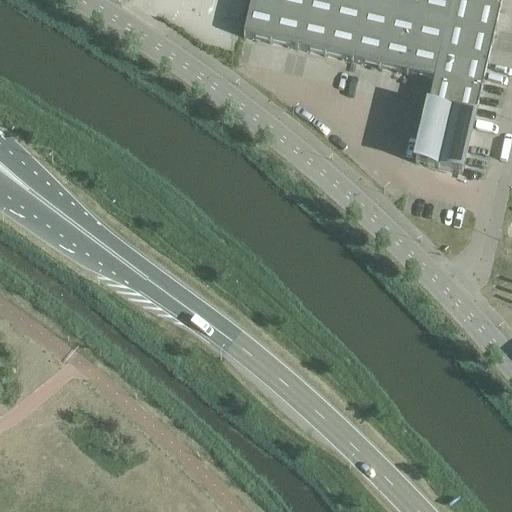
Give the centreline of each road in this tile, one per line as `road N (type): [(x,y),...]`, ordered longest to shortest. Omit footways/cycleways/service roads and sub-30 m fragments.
road 1 (primary): [(416,511),(276,375),(0,167)]
road 2 (unclassified): [(82,0),(271,130),(447,291)]
road 3 (unclassified): [(250,72),(273,77),(391,175),(494,198)]
